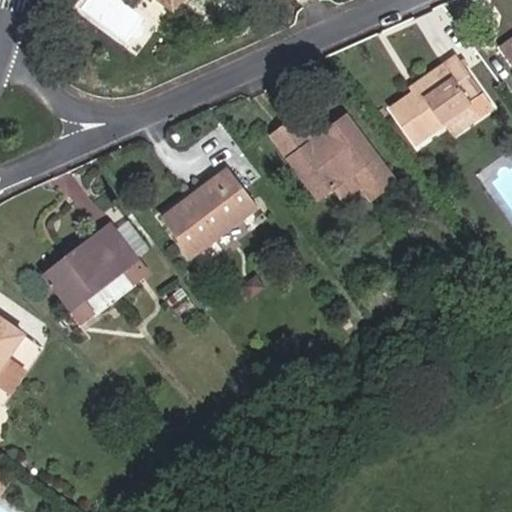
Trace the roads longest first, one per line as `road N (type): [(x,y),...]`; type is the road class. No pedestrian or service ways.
road 1 (residential): [(140,116),(401,0)]
road 2 (residential): [(140,116),(88,113),(51,91),(0,36)]
road 3 (residential): [(0,179),(140,116)]
